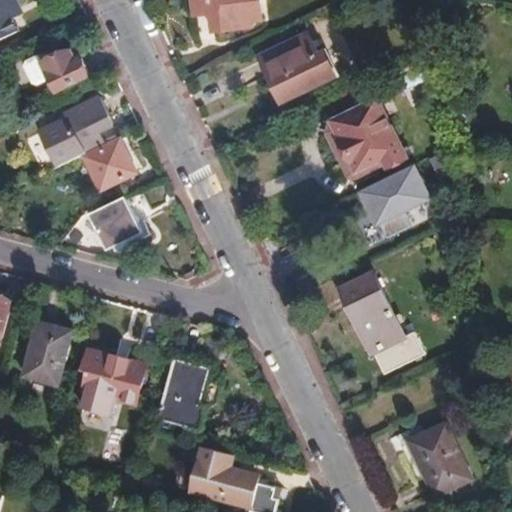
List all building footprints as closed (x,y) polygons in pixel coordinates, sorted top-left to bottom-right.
[(0,0),(0,40),(17,32),(12,20),(6,7),(14,3),(20,0),(0,0)] [(190,0),(193,17),(209,16),(211,33),(249,29),(248,23),(261,22),(258,0),(190,0)] [(6,7),(12,20),(21,16),(14,3),(6,7)] [(486,24),(483,22),(471,21),(468,24),(468,28),(470,31),(483,33),(487,30),(486,24)] [(281,103),(334,78),(328,62),(321,65),(307,36),(260,58),(281,103)] [(41,64),(48,80),(55,93),(89,76),(81,60),(76,62),(71,51),(41,64)] [(35,86),(48,80),(41,64),(36,55),(23,62),(22,68),(30,84),(35,86)] [(58,163),(104,140),(100,129),(111,123),(99,98),(59,116),(66,132),(48,142),(58,163)] [(356,180),(404,157),(377,98),(330,120),(325,132),(345,177),(356,180)] [(135,174),(119,140),(84,157),(100,190),(135,174)] [(431,199),(413,164),(356,192),(373,227),(431,199)] [(140,232),(125,198),(91,214),(106,247),(140,232)] [(369,354),(397,339),(367,276),(340,290),(369,354)] [(0,334),(9,304),(0,301),(0,334)] [(70,333),(36,323),(21,377),(55,387),(70,333)] [(144,367),(87,350),(81,370),(87,373),(82,391),(134,406),(144,367)] [(208,369),(172,360),(156,420),(199,431),(206,407),(198,405),(208,369)] [(470,476),(444,423),(407,441),(435,494),(470,476)] [(230,468),(232,456),(201,447),(189,491),(243,508),(242,511),(244,511),(246,511),(248,510),(255,511),(271,511),(276,499),(269,498),(272,487),(256,482),(257,476),(230,468)]
